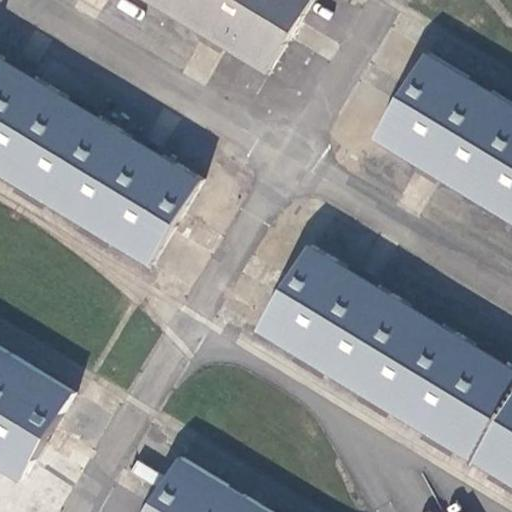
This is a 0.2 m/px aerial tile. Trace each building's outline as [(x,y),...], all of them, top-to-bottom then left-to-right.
[(316,0),(146,0),(271,75),(316,0)] [(511,96),(431,47),(376,137),(511,219),(511,96)] [(209,181),(0,54),(0,174),(156,269),(209,181)] [(511,361),(314,242),(259,330),(511,483),(511,361)] [(82,390),(0,340),(0,466),(27,483),(82,390)] [(276,511),(183,455),(149,511),(276,511)]
